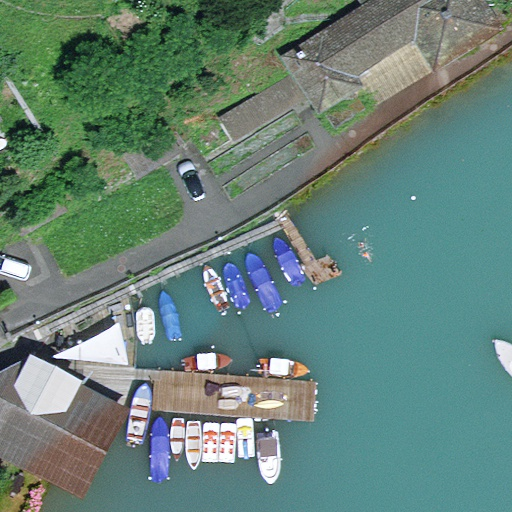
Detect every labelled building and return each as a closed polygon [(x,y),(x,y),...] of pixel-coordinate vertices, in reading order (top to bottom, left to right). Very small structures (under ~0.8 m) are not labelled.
[(470,0),(381,0),(290,57),(334,129),(490,32),(470,0)] [(190,135),(204,157),(231,140),(217,118),(190,135)] [(163,131),(129,164),(137,175),(175,150),(163,131)] [(54,198),(19,224),(25,233),(62,212),(54,198)] [(0,380),(0,451),(77,492),(120,417),(24,366),(0,380)]
